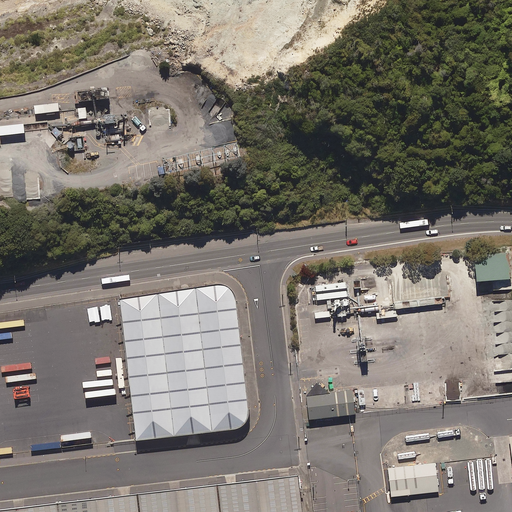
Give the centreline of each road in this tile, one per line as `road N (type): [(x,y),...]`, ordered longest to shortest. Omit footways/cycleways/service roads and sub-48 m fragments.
road 1 (unclassified): [(259,251),(276,407),(263,441),(240,455),(0,484)]
road 2 (trunk): [(259,251),(0,292)]
road 3 (trunk): [(511,220),(259,251)]
